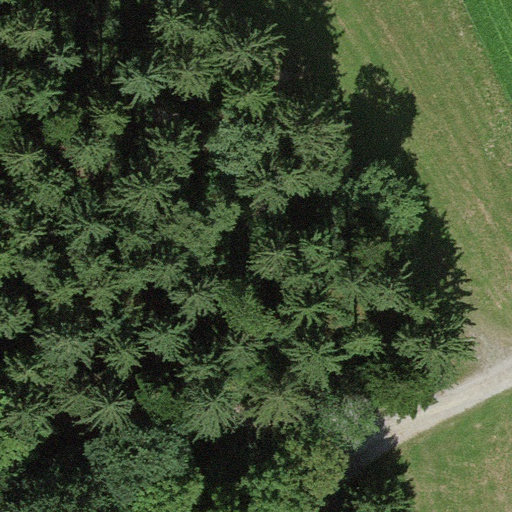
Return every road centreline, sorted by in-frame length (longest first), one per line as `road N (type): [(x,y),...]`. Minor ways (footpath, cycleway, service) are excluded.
road 1 (track): [(0,434),(33,420),(115,408),(230,409),(382,433)]
road 2 (track): [(511,372),(382,433),(288,511)]
